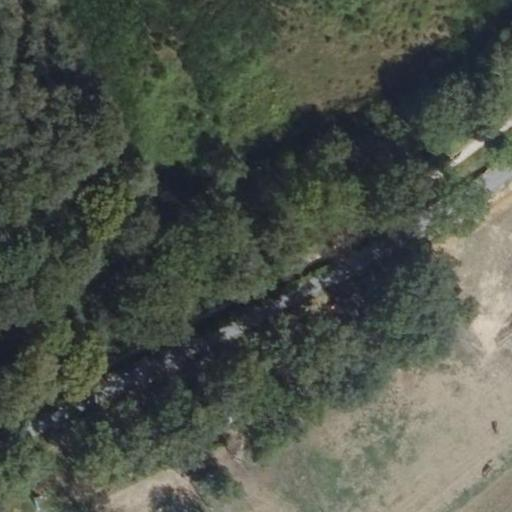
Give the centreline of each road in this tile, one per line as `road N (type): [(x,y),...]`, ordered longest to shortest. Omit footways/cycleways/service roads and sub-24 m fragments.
road 1 (track): [(511,125),(323,253),(0,408)]
road 2 (track): [(511,169),(380,255),(0,442)]
